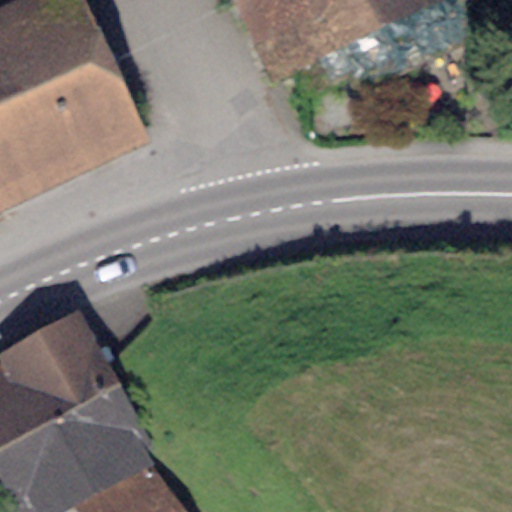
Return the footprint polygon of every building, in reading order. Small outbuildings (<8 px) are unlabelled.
[(240,0),(272,67),(288,60),(307,97),(348,77),(356,95),(476,39),(458,2),(461,0),(240,0)] [(0,194),(134,131),(74,6),(0,40),(0,194)] [(73,337),(0,377),(0,440),(3,446),(102,389),(73,337)] [(33,498),(131,441),(102,389),(3,446),(33,498)] [(80,496),(92,511),(171,511),(162,498),(166,495),(137,454),(80,496)]
